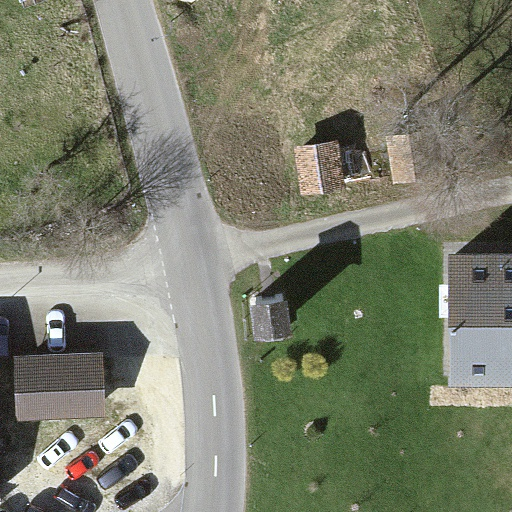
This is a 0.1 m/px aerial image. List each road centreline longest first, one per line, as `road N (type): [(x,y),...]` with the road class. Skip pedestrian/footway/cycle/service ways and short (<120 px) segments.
road 1 (tertiary): [(120,0),(171,168),(207,330),(212,511)]
road 2 (track): [(192,255),(511,186)]
